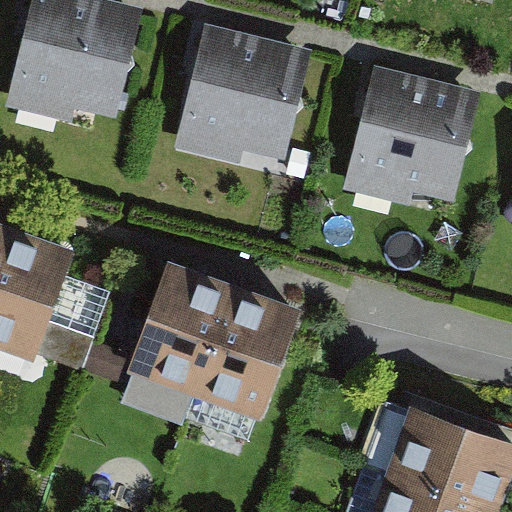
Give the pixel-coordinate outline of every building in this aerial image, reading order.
[(143,0),(31,0),(7,100),(73,116),(77,100),(117,110),(139,18),(143,0)] [(313,44),(207,17),(175,142),(240,158),(244,143),(286,153),(311,52),(313,44)] [(482,84),(375,58),(344,184),(409,200),(413,184),(455,194),(482,84)] [(0,235),(9,210),(0,207),(0,235)] [(0,235),(0,338),(35,351),(77,234),(9,210),(0,235)] [(237,270),(169,246),(128,361),(195,385),(237,270)] [(195,385),(263,409),(304,294),(237,270),(195,385)] [(98,328),(105,286),(71,280),(64,322),(98,328)] [(511,469),(511,427),(412,391),(388,458),(502,498),(511,469)] [(388,458),(368,511),(496,511),(502,498),(388,458)]
